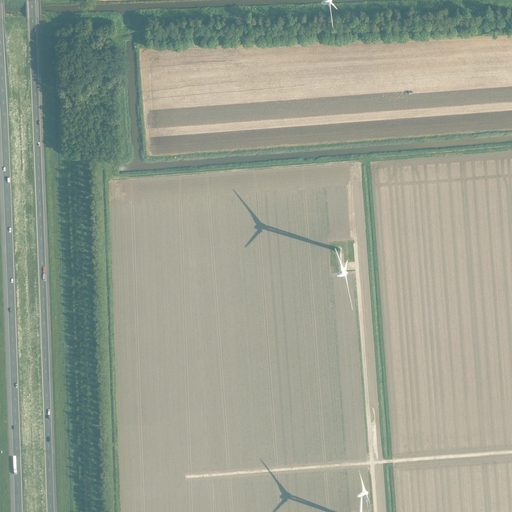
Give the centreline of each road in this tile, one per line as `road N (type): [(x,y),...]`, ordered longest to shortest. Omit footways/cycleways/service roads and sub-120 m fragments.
road 1 (motorway): [(50,511),(31,0)]
road 2 (motorway): [(0,41),(18,511)]
